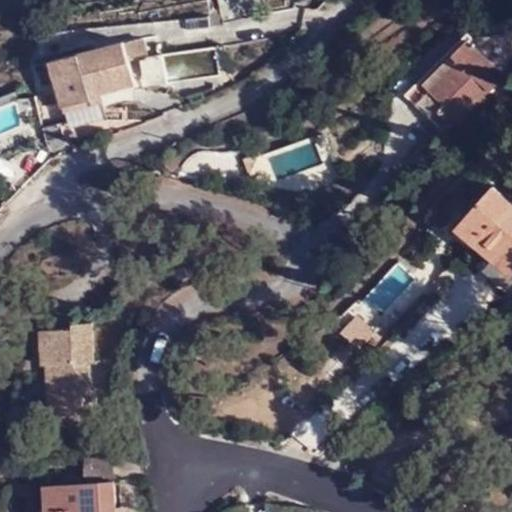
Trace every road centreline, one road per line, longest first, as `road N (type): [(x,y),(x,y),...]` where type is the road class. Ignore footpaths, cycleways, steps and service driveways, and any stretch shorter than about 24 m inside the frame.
road 1 (residential): [(46,222),(58,176),(243,103),(331,34),(356,0)]
road 2 (residential): [(316,241),(313,266),(292,294),(246,299),(159,328),(150,345),(160,410),(210,471)]
road 3 (residential): [(46,222),(88,208),(254,204),(316,241)]
road 4 (residential): [(290,472),(308,439),(437,318)]
road 5 (residential): [(316,241),(353,215),(391,167),(402,136)]
